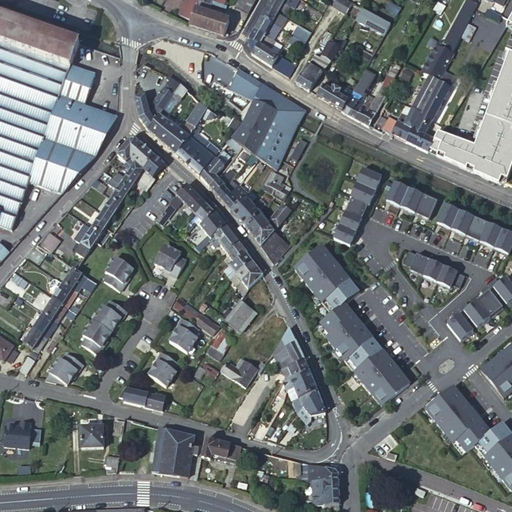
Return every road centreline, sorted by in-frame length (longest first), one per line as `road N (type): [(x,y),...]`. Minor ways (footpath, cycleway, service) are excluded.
road 1 (residential): [(127,124),(196,185),(280,295),(336,433),(329,450),(307,458)]
road 2 (residential): [(511,197),(375,141),(229,55)]
road 3 (residential): [(435,319),(471,292),(480,274),(378,236),(413,296)]
road 4 (secondary): [(0,501),(143,493),(234,511)]
road 5 (residential): [(307,458),(91,404)]
road 6 (residential): [(127,124),(0,273)]
road 7 (residential): [(354,454),(507,511)]
road 8 (residential): [(153,300),(91,404)]
